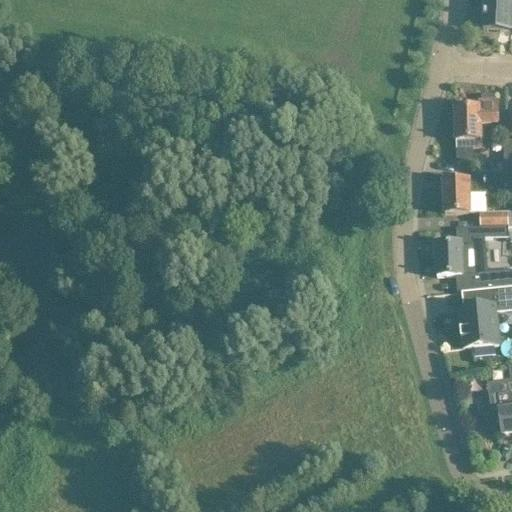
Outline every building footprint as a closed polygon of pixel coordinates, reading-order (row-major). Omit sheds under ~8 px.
[(511,0),(485,0),(484,13),(479,12),(478,31),(483,32),(483,33),(511,34),(511,0)] [(479,111),(456,111),(457,151),(457,165),(474,165),(473,151),(477,151),(482,151),(481,131),(481,128),(498,128),(498,123),(498,103),(495,103),(495,98),(482,98),(482,104),(479,104),(479,111)] [(504,164),(503,177),(505,178),(511,178),(511,147),(507,147),(507,143),(506,143),(504,164)] [(469,184),(444,185),(445,216),(470,216),(480,215),(481,230),(509,230),(508,214),(487,215),(486,196),(506,196),(505,178),(503,177),(478,175),(478,176),(477,184),(469,184)] [(457,247),(436,248),(437,279),(456,279),(461,279),(462,295),(511,289),(511,272),(489,275),(488,275),(485,247),(485,246),(480,246),(480,241),(485,241),(509,240),(509,230),(481,230),(456,231),(457,247)] [(464,311),(460,311),(461,331),(462,332),(460,332),(461,333),(462,333),(463,340),(461,340),(461,341),(462,341),(463,351),(499,348),(496,316),(511,314),(511,290),(472,294),(473,310),(471,310),(464,311)] [(503,437),(511,436),(511,395),(497,397),(503,437)]
